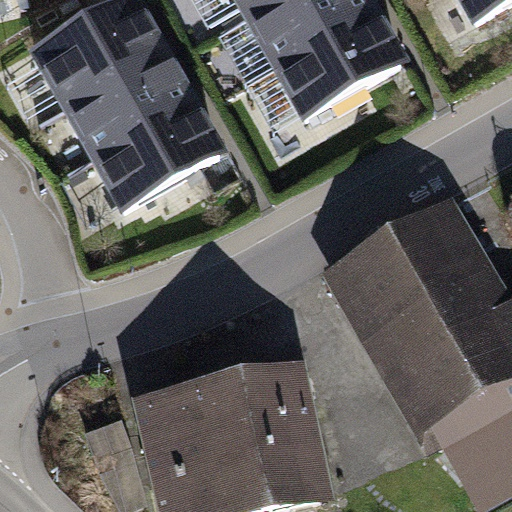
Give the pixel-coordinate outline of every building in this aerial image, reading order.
[(236,0),(249,23),(289,0),(236,0)] [(289,0),(249,23),(278,72),(372,19),(361,0),(289,0)] [(511,0),(461,0),(476,27),(511,5),(511,0)] [(40,64),(68,114),(163,61),(134,10),(40,64)] [(278,72),(306,123),(401,70),(372,19),(278,72)] [(68,114),(96,164),(191,111),(163,61),(68,114)] [(96,164),(125,216),(219,161),(191,111),(96,164)] [(480,267),(447,210),(342,271),(445,449),(511,410),(511,316),(497,325),(467,274),(480,267)] [(284,511),(320,504),(292,379),(194,401),(218,511),(284,511)] [(218,511),(194,401),(146,412),(170,511),(218,511)]
